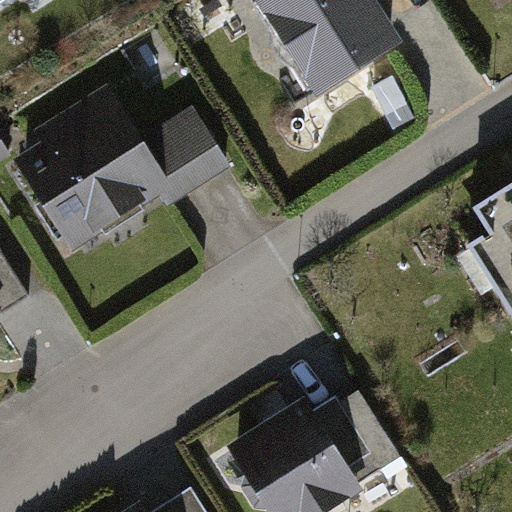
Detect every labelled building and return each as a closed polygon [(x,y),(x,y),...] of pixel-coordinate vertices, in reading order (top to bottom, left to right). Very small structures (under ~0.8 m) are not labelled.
[(371,0),(250,0),(314,99),(400,44),(371,0)] [(115,99),(14,159),(77,264),(231,173),(195,112),(142,143),(115,99)] [(511,185),(471,210),(490,242),(472,252),(511,318),(511,185)] [(0,251),(0,308),(5,316),(31,299),(0,251)] [(302,397),(223,447),(264,511),(330,511),(362,492),(349,472),(312,414),(302,397)] [(337,398),(312,414),(349,472),(374,456),(337,398)] [(205,511),(194,494),(166,511),(205,511)]
